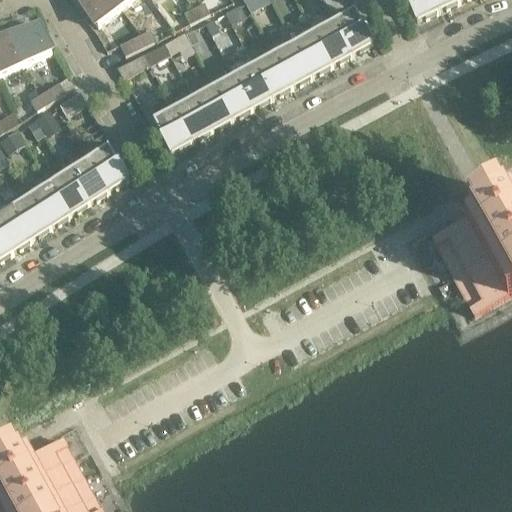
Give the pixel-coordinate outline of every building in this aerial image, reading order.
[(122,14),(111,0),(86,0),(79,6),(98,32),(122,14)] [(140,0),(111,0),(122,14),(140,0)] [(266,0),(250,0),(244,4),(252,19),(271,9),(266,0)] [(439,17),(431,0),(405,0),(418,27),(439,17)] [(460,7),(456,0),(431,0),(439,17),(460,7)] [(209,18),(203,7),(193,13),(198,24),(209,18)] [(241,11),(227,18),(233,31),(248,24),(241,11)] [(198,24),(193,13),(184,17),(189,28),(198,24)] [(355,17),(334,28),(352,61),(373,50),(355,17)] [(214,24),(205,28),(213,41),(221,36),(214,24)] [(352,61),(334,28),(314,39),(332,72),(352,61)] [(39,29),(12,41),(25,71),(52,59),(39,29)] [(150,34),(141,39),(146,50),(155,45),(150,34)] [(193,35),(185,39),(193,53),(201,48),(193,35)] [(146,50),(141,39),(119,50),(125,61),(146,50)] [(185,39),(173,45),(180,58),(192,52),(188,46),(185,39)] [(332,72),(314,39),(294,50),(312,83),(332,72)] [(0,82),(25,71),(12,41),(0,46),(0,82)] [(164,49),(152,55),(160,69),(172,63),(164,49)] [(312,83),(294,50),(274,61),(292,94),(312,83)] [(150,70),(144,60),(117,73),(119,76),(125,85),(150,70)] [(292,94),(274,61),(254,72),(272,105),(292,94)] [(272,105),(254,72),(234,83),(252,116),(272,105)] [(252,116),(234,83),(214,94),(232,127),(252,116)] [(65,98),(58,87),(38,100),(45,111),(65,98)] [(232,127),(214,94),(194,104),(212,137),(232,127)] [(87,108),(80,97),(59,110),(66,121),(87,108)] [(45,111),(38,100),(30,106),(36,116),(45,111)] [(212,137),(194,104),(174,115),(192,148),(212,137)] [(51,115),(35,125),(45,139),(60,129),(51,115)] [(192,148),(174,115),(154,127),(172,160),(192,148)] [(35,125),(28,130),(37,144),(45,140),(45,139),(35,125)] [(16,137),(1,147),(9,159),(24,150),(16,137)] [(109,153),(89,166),(109,198),(129,185),(109,153)] [(109,198),(89,166),(70,178),(90,210),(109,198)] [(90,210),(70,178),(50,191),(71,222),(90,210)] [(71,222),(50,191),(31,203),(51,235),(71,222)] [(511,300),(511,199),(505,204),(500,195),(476,208),(469,212),(474,221),(432,244),(474,322),(511,300)] [(51,235),(31,203),(12,215),(32,247),(51,235)] [(32,247),(12,215),(0,222),(0,238),(13,259),(32,247)] [(0,267),(13,259),(0,238),(0,267)] [(0,511),(100,511),(64,445),(22,468),(17,459),(0,467),(0,511)]
